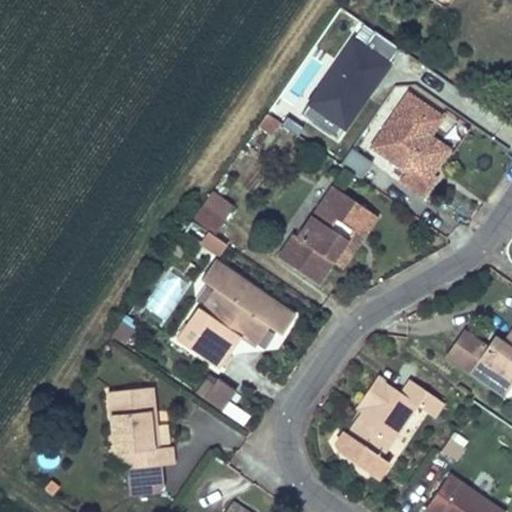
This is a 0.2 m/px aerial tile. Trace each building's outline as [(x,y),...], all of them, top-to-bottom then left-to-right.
[(374,31),(365,44),(387,59),(395,45),(374,31)] [(347,130),(392,62),(387,59),(365,44),(352,36),(308,105),(347,130)] [(436,178),(431,174),(423,168),(427,163),(435,169),(448,151),(427,137),(440,118),(408,95),(370,148),(406,173),(400,181),(423,198),(436,178)] [(278,99),(267,115),(279,123),(287,128),(298,112),(278,99)] [(279,123),(267,115),(260,126),(272,134),(279,123)] [(352,145),(343,158),(362,173),(372,160),(352,145)] [(423,168),(431,174),(435,169),(427,163),(423,168)] [(318,283),(332,263),(354,233),(362,238),(376,218),(332,187),(298,238),(293,235),(279,256),(318,283)] [(216,232),(235,204),(212,189),(194,217),(216,232)] [(208,230),(200,242),(218,254),(226,242),(208,230)] [(354,233),(332,263),(341,269),(362,238),(354,233)] [(220,367),(232,350),(225,344),(233,333),(241,338),(253,346),(268,326),(281,335),(295,315),(214,260),(201,280),(214,289),(200,310),(197,309),(177,338),(220,367)] [(135,330),(122,321),(112,335),(125,345),(135,330)] [(493,354),(484,347),(460,331),(443,355),(501,395),(511,379),(511,326),(500,343),(493,354)] [(225,344),(232,350),(241,338),(233,333),(225,344)] [(491,337),(484,347),(493,354),(500,343),(491,337)] [(379,456),(415,405),(432,417),(441,403),(408,381),(399,393),(377,378),(362,400),(367,404),(359,414),(346,434),(343,432),(335,444),(341,455),(377,479),(388,462),(379,456)] [(234,393),(216,380),(212,386),(204,399),(222,411),(234,393)] [(109,392),(115,453),(134,451),(136,468),(138,468),(163,466),(173,465),(171,447),(158,449),(152,388),(109,392)] [(359,414),(367,404),(362,400),(354,410),(359,414)] [(469,439),(454,430),(441,451),(456,460),(469,439)] [(134,451),(115,453),(125,469),(136,468),(134,451)] [(140,486),(165,484),(163,466),(138,468),(140,486)] [(500,511),(447,476),(422,511),(423,511),(500,511)] [(225,511),(243,511),(231,503),(225,511)]
